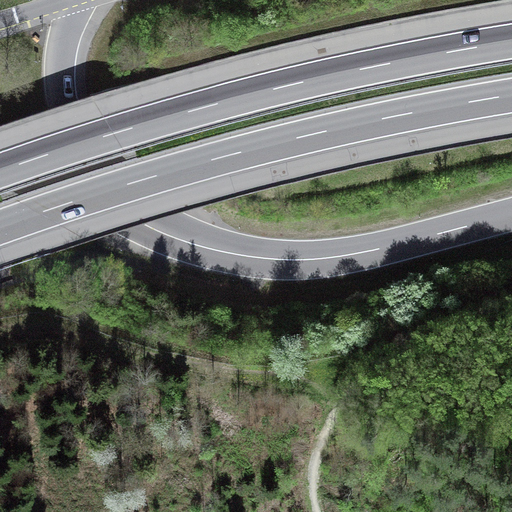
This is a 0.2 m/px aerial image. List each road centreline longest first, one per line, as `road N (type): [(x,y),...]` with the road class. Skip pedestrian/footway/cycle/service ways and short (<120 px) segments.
road 1 (motorway): [(0,226),(219,157),(511,94)]
road 2 (motorway): [(511,41),(288,85),(0,170)]
road 3 (motorway): [(79,0),(60,77),(81,150),(111,183),(225,252)]
road 4 (motorway): [(225,252),(318,258),(511,214)]
road 5 (motorway): [(0,157),(135,229),(225,252)]
